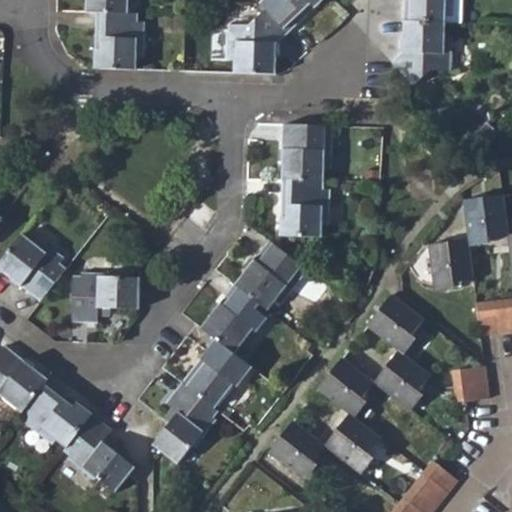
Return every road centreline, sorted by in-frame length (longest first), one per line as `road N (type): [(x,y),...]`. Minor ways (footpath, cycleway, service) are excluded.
road 1 (residential): [(0,316),(65,367),(107,381),(133,366),(166,307),(230,228),(231,96)]
road 2 (residential): [(36,15),(47,58),(78,89),(231,96)]
road 3 (residential): [(231,96),(302,97),(347,73),(366,0)]
